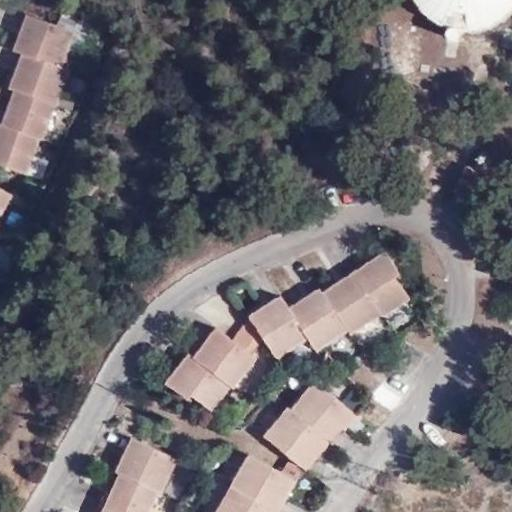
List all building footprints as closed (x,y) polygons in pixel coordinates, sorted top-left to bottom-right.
[(439,32),(448,35),(464,38),(480,36),(495,31),(508,21),(511,15),(511,0),(409,0),(415,11),(426,23),(439,32)] [(14,48),(22,51),(11,86),(16,88),(8,109),(2,107),(0,112),(0,123),(1,123),(0,124),(0,167),(3,168),(5,165),(27,173),(40,137),(43,138),(55,101),(57,102),(70,68),(61,65),(74,29),(27,12),(14,48)] [(448,41),(448,35),(439,32),(435,35),(433,39),(434,43),(436,47),(442,48),(446,45),(448,41)] [(456,194),(473,199),(480,171),(463,166),(456,194)] [(0,215),(12,195),(0,187),(0,215)] [(0,232),(0,270),(3,272),(12,256),(13,257),(21,244),(0,232)] [(283,294),(250,314),(268,342),(277,357),(309,336),(318,348),(348,328),(351,333),(383,313),(384,314),(411,297),(396,275),(401,272),(387,250),(324,290),(322,286),(290,306),(283,294)] [(268,342),(250,314),(234,337),(258,355),(268,342)] [(258,355),(234,337),(218,325),(195,356),(190,352),(168,381),(190,398),(194,394),(213,409),(232,383),(236,386),(258,355)] [(318,381),(294,409),(330,439),(333,442),(358,413),(318,381)] [(330,439),(294,409),(290,406),(265,434),(291,456),(306,468),(330,439)] [(177,456),(133,435),(116,468),(122,471),(113,490),(108,487),(95,511),(148,511),(159,489),(162,490),(177,456)] [(297,479),(281,470),(251,452),(216,511),(276,511),(285,498),(297,479)] [(306,468),(291,456),(281,470),(297,479),(298,477),(306,468)]
